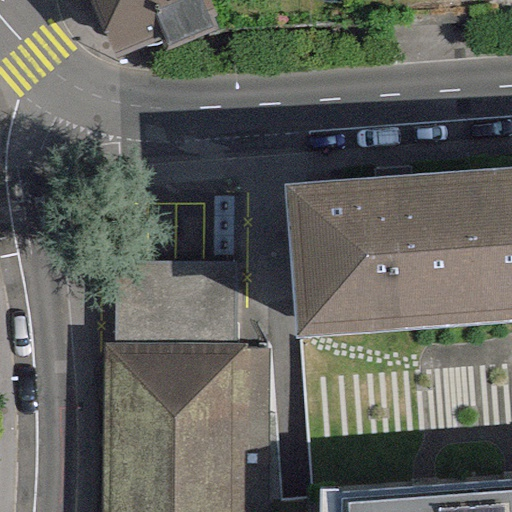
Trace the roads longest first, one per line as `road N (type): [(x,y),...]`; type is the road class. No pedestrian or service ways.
road 1 (residential): [(74,85),(134,106),(210,109),(511,83)]
road 2 (residential): [(74,85),(52,191),(59,461),(53,511)]
